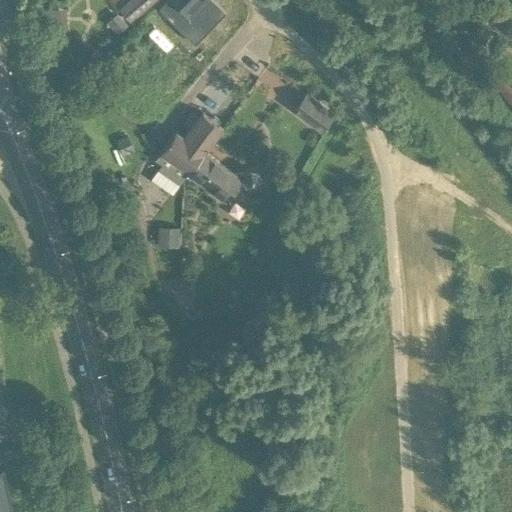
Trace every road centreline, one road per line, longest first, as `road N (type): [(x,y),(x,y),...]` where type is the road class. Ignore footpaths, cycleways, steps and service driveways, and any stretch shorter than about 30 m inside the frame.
road 1 (secondary): [(121,511),(91,376),(17,152)]
road 2 (track): [(379,152),(511,231)]
